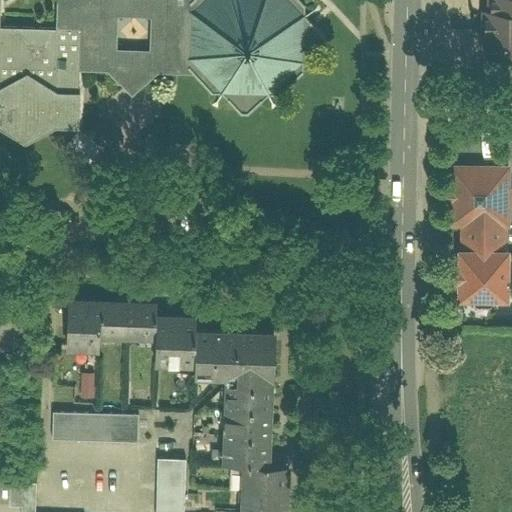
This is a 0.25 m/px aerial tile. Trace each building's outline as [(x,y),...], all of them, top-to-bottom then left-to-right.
[(175,2),(176,0),(45,0),(45,18),(0,16),(0,127),(13,138),(45,121),(69,121),(71,65),(94,64),(121,89),(148,70),(187,68),(174,54),(175,2)] [(176,0),(175,2),(174,54),(187,68),(232,110),(320,30),(291,0),(176,0)] [(511,0),(483,0),(483,46),(511,46),(511,0)] [(456,240),(455,288),(509,289),(510,237),(505,237),(505,219),(510,219),(511,201),(511,200),(511,180),(510,180),(510,158),(455,158),(454,187),(454,215),(461,215),(461,240),(456,240)] [(158,302),(72,299),(71,348),(112,350),(113,337),(148,338),(146,370),(199,372),(199,378),(229,380),(226,463),(248,464),(246,511),(292,511),(294,467),(279,466),(284,331),(196,328),(196,315),(157,313),(158,302)] [(136,414),(52,413),(52,442),(136,443),(136,414)] [(159,458),(156,511),(187,511),(191,460),(159,458)]
